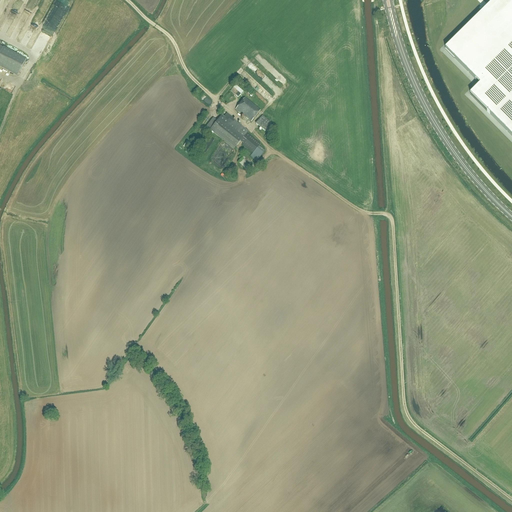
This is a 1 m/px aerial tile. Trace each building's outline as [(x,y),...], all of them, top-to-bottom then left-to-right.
[(511,137),(511,0),(496,0),(445,50),(480,85),(470,95),(511,137)] [(54,12),(42,39),(51,43),(66,13),(63,11),(61,15),(54,12)] [(3,48),(2,49),(0,47),(0,67),(16,77),(25,60),(3,48)] [(261,75),(259,77),(267,84),(269,81),(261,75)] [(260,111),(245,98),(235,110),(251,122),(260,111)] [(288,123),(291,120),(282,110),(278,113),(288,123)] [(271,124),(262,116),(255,124),(265,132),(271,124)] [(227,122),(221,117),(217,122),(213,119),(206,128),(234,150),(248,132),(231,118),(227,122)] [(260,145),(250,136),(243,145),(253,154),(251,157),(256,162),(264,152),(258,147),(260,145)] [(215,141),(210,138),(196,158),(201,161),(215,141)] [(197,147),(193,144),(187,153),(191,155),(197,147)] [(245,156),(242,154),(239,158),(242,160),(238,164),(245,169),(253,160),(246,154),(245,156)]
